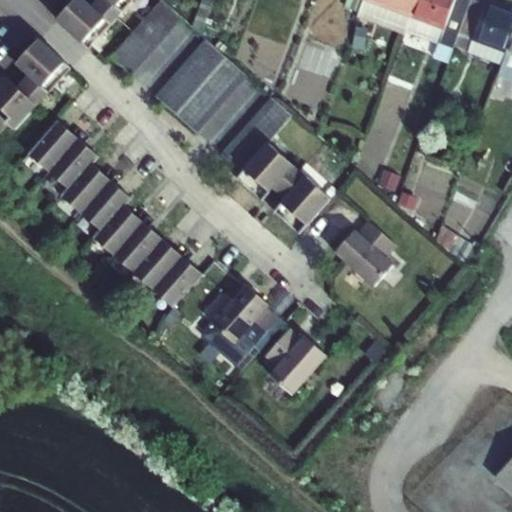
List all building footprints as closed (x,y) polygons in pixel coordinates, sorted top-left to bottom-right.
[(84,0),(75,0),(59,18),(59,22),(89,49),(91,47),(133,0),(109,0),(110,0),(99,13),(92,6),(84,0)] [(110,0),(109,0),(97,0),(92,6),(99,13),(110,0)] [(161,0),(112,57),(132,75),(182,18),(162,0),(161,0)] [(214,0),(202,0),(192,27),(202,35),(214,0)] [(347,0),(345,7),(359,12),(363,0),(347,0)] [(363,0),(359,12),(406,30),(417,0),(363,0)] [(471,0),(417,0),(406,30),(440,42),(441,39),(455,44),(471,0)] [(511,35),(511,12),(478,0),(471,0),(455,44),(469,49),(468,52),(501,64),(511,35)] [(511,35),(501,64),(498,74),(511,79),(511,35)] [(225,56),(207,39),(156,97),(197,133),(248,76),(225,56)] [(15,130),(70,71),(72,69),(42,41),(38,41),(17,64),(30,75),(36,81),(25,93),(18,87),(6,76),(0,82),(0,132),(1,134),(9,125),(15,130)] [(36,81),(30,75),(18,87),(25,93),(36,81)] [(293,115),(272,97),(222,155),(242,173),(237,179),(262,202),(273,189),(279,182),(292,193),(286,200),(275,212),(300,234),(319,213),(332,198),(269,143),(293,115)] [(173,307),(202,274),(125,206),(132,198),(93,163),(100,156),(59,120),(30,153),(70,189),(64,196),(102,231),(96,238),(173,307)] [(279,182),(273,189),(286,200),(292,193),(279,182)] [(398,246),(369,221),(359,233),(356,230),(336,253),(375,287),(395,265),(387,258),(398,246)] [(466,268),(478,248),(442,226),(436,241),(466,268)] [(270,305),(247,285),(203,335),(243,371),(285,324),(267,308),(270,305)] [(266,356),(278,367),(271,375),(293,395),(328,356),(305,336),(302,339),(290,329),(266,356)] [(511,461),(497,478),(511,492),(511,461)]
